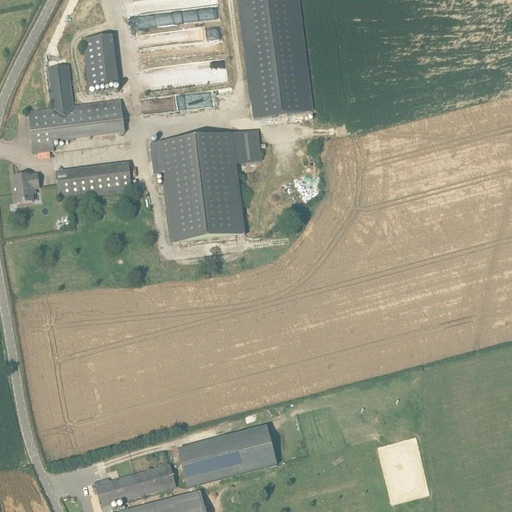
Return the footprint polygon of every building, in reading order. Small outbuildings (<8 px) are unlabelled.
[(314,114),(299,0),(237,0),(252,121),(314,114)] [(114,38),(83,42),(88,91),(119,88),(114,38)] [(125,136),(121,101),(74,106),(69,67),(48,69),(53,110),(28,112),(33,154),(61,151),(60,143),(125,136)] [(162,175),(171,248),(247,238),(237,165),(263,162),(259,132),(150,147),(154,176),(162,175)] [(129,164),(56,172),(59,201),(132,193),(129,164)] [(29,177),(14,179),(16,194),(14,195),(15,205),(32,203),(31,191),(38,190),(37,177),(29,177)] [(266,427),(177,451),(188,491),(277,467),(266,427)] [(95,487),(101,509),(110,506),(176,488),(170,466),(95,487)] [(204,511),(200,493),(126,511),(204,511)]
